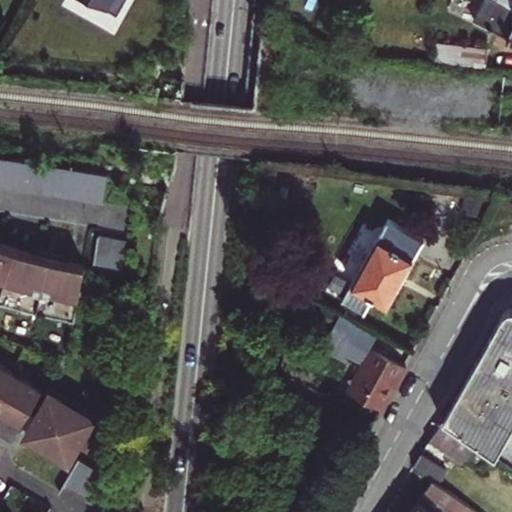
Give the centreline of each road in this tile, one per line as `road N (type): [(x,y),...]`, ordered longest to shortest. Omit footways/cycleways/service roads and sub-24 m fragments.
road 1 (secondary): [(233,0),(182,511)]
road 2 (residential): [(511,265),(479,290),(355,511)]
